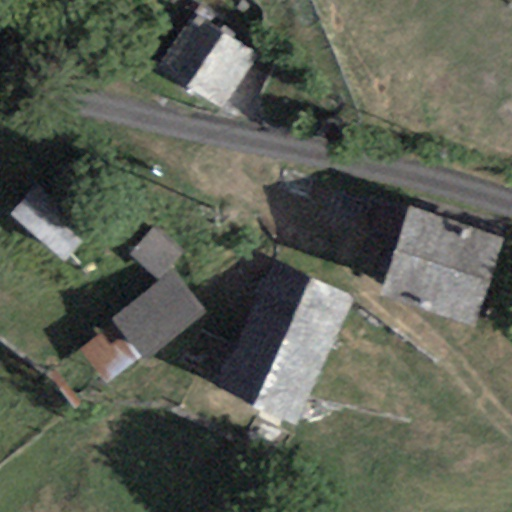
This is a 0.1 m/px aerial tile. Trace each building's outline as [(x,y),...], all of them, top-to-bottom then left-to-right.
[(259,53),(192,8),(157,60),(224,106),(259,53)] [(89,230),(36,181),(8,210),(61,260),(89,230)] [(504,236),(407,203),(378,286),(475,319),(504,236)] [(183,250),(154,224),(129,250),(158,277),(183,250)] [(352,299),(275,261),(216,381),(293,418),(352,299)] [(202,307),(173,268),(108,315),(113,323),(85,343),(109,375),(202,307)]
